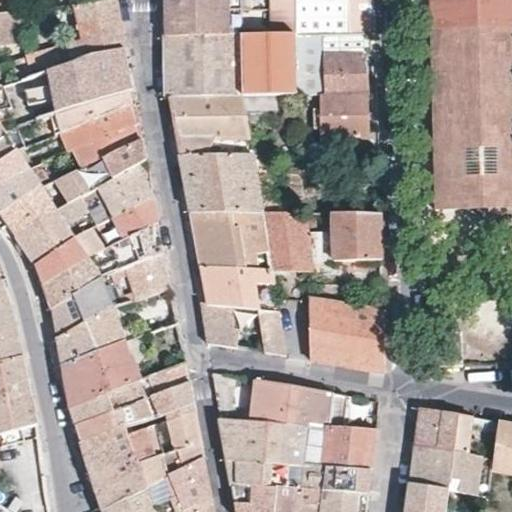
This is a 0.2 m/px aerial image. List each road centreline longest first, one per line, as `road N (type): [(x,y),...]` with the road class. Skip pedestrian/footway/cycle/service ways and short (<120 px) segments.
road 1 (residential): [(393,0),(404,392)]
road 2 (residential): [(204,363),(155,112),(143,0)]
road 3 (residential): [(0,245),(33,324),(70,511)]
road 4 (residential): [(204,363),(404,392)]
road 5 (residential): [(226,511),(204,363)]
road 6 (residential): [(387,511),(404,392)]
